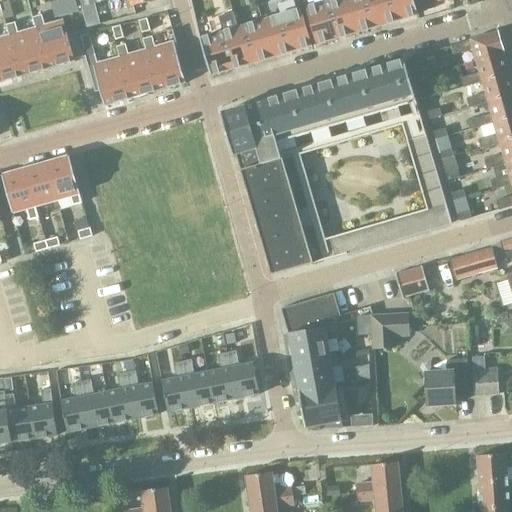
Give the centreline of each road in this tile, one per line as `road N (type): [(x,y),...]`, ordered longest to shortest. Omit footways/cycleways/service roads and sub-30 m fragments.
road 1 (residential): [(510,13),(204,99)]
road 2 (residential): [(0,487),(287,446)]
road 3 (residential): [(259,296),(511,221)]
road 4 (residential): [(287,446),(511,428)]
road 5 (residential): [(204,99),(0,158)]
road 6 (residential): [(259,296),(204,99)]
road 7 (residential): [(287,446),(259,296)]
